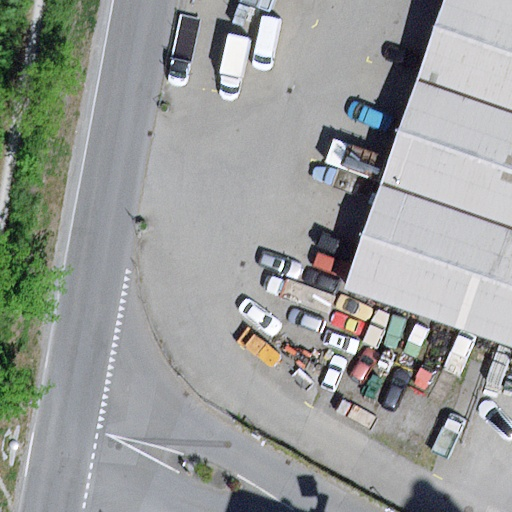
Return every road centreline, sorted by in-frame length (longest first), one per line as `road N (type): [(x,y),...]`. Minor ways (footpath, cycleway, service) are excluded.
road 1 (unclassified): [(51,511),(143,0)]
road 2 (unknown): [(202,193),(218,327),(242,362),(511,496)]
road 3 (unknown): [(235,134),(207,48),(218,0)]
